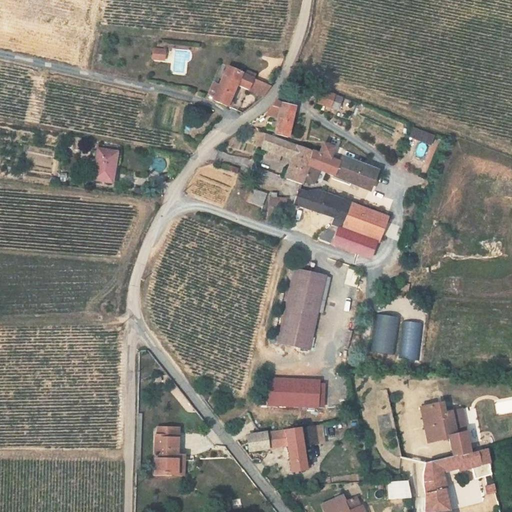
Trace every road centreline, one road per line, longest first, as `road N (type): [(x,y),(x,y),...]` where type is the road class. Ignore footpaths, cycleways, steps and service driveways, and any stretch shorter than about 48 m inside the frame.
road 1 (residential): [(279,84),(393,176),(391,240),(376,260),(352,263),(169,201)]
road 2 (residential): [(0,54),(194,99),(236,123)]
road 3 (residential): [(134,322),(285,511)]
road 4 (residential): [(134,322),(128,511)]
road 5 (residential): [(169,201),(135,277),(134,322)]
